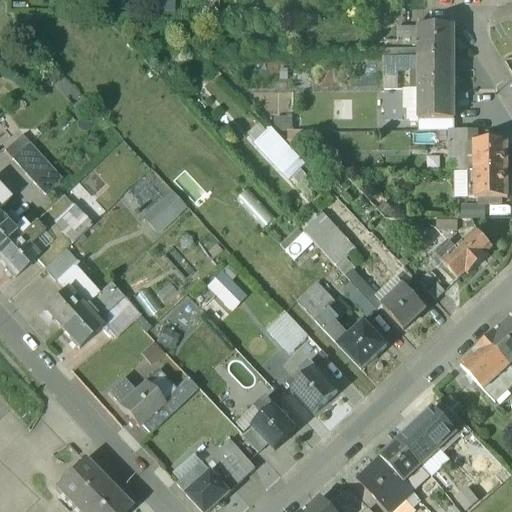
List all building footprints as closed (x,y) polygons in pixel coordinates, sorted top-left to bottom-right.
[(404,26),(404,12),(377,13),(377,25),(385,25),(386,26),(404,26)] [(419,28),(418,28),(418,41),(418,51),(418,59),(454,59),(454,28),(441,28),(419,28)] [(418,30),(397,29),(397,40),(418,41),(418,30)] [(398,59),(398,51),(384,52),(384,60),(398,59)] [(398,59),(384,60),(384,78),(398,78),(398,72),(398,59)] [(418,59),(398,59),(398,72),(411,72),(411,85),(418,85),(418,59)] [(454,59),(418,59),(418,85),(418,91),(418,92),(454,91),(454,59)] [(418,91),(401,91),(401,92),(401,97),(398,97),(398,109),(418,109),(418,92),(418,91)] [(454,91),(418,92),(418,109),(418,122),(454,122),(454,91)] [(401,92),(384,92),(384,109),(398,109),(398,97),(401,97),(401,92)] [(454,122),(418,122),(418,133),(449,133),(449,132),(454,132),(454,122)] [(305,166),(271,130),(255,144),(289,181),(292,178),(300,171),(305,166)] [(475,145),(475,132),(454,132),(449,132),(449,133),(449,146),(474,145),(475,145)] [(310,134),(288,134),(288,144),(295,151),(309,151),(310,134)] [(22,137),(4,152),(12,161),(30,145),(22,137)] [(474,145),(449,146),(449,173),(475,173),(474,160),(468,161),(468,146),(474,146),(474,145)] [(475,145),(474,145),(474,146),(468,146),(468,161),(474,160),(475,173),(507,172),(506,145),(475,145)] [(50,170),(40,160),(24,174),(34,185),(50,170)] [(61,181),(50,170),(34,185),(45,196),(61,181)] [(300,171),(292,178),(299,186),(307,179),(300,171)] [(507,172),(475,173),(475,190),(468,190),(468,200),(475,200),(475,201),(479,201),(479,207),(484,208),(500,207),(500,201),(508,201),(507,173),(507,172)] [(143,217),(159,235),(188,208),(171,190),(143,217)] [(63,198),(51,210),(59,219),(71,207),(63,198)] [(71,207),(59,219),(51,210),(43,217),(61,236),(71,246),(91,228),(71,207)] [(479,207),(461,208),(461,220),(484,220),(484,208),(479,207)] [(313,214),(303,223),(304,224),(308,230),(319,220),(313,214)] [(319,220),(308,230),(304,224),(299,228),(328,260),(348,243),(323,216),(319,220)] [(43,217),(33,226),(41,234),(41,233),(51,245),(61,236),(43,217)] [(2,221),(0,223),(0,257),(28,231),(21,224),(12,232),(2,221)] [(457,223),(436,222),(436,232),(456,233),(457,223)] [(28,231),(0,257),(0,263),(14,280),(35,260),(36,259),(26,247),(41,234),(33,226),(28,231)] [(41,234),(26,247),(36,259),(51,245),(41,233),(41,234)] [(477,233),(456,252),(447,244),(434,256),(443,265),(442,265),(458,281),(466,274),(468,277),(489,257),(486,255),(492,250),(477,233)] [(51,245),(36,259),(35,260),(45,271),(64,252),(71,246),(61,236),(51,245)] [(45,271),(43,272),(54,285),(76,265),(64,252),(45,271)] [(355,270),(345,260),(336,268),(336,269),(346,279),(355,270)] [(76,265),(54,285),(63,294),(65,292),(74,301),(77,298),(87,307),(99,296),(75,271),(78,267),(76,265)] [(207,288),(231,313),(247,297),(224,273),(207,288)] [(445,294),(428,276),(419,285),(435,302),(445,294)] [(120,296),(110,285),(103,292),(112,303),(120,296)] [(426,311),(404,287),(381,308),(403,332),(426,311)] [(74,301),(65,292),(63,294),(43,312),(61,332),(87,307),(77,298),(74,301)] [(99,296),(87,307),(96,317),(112,303),(103,292),(99,296)] [(96,317),(92,321),(101,330),(100,331),(111,342),(138,317),(120,296),(112,303),(96,317)] [(378,313),(365,299),(355,308),(368,322),(378,313)] [(87,307),(61,332),(79,351),(100,331),(101,330),(92,321),(96,317),(87,307)] [(328,312),(322,318),(316,312),(310,318),(326,335),(335,326),(338,323),(328,312)] [(308,339),(285,314),(266,332),(283,350),(287,346),(293,353),(308,339)] [(511,322),(499,333),(498,332),(486,344),(509,368),(511,365),(511,320),(510,321),(511,322)] [(349,340),(335,326),(326,335),(339,349),(349,340)] [(349,340),(339,349),(361,372),(385,350),(364,326),(349,340)] [(153,366),(164,354),(152,344),(141,355),(153,366)] [(486,344),(473,355),(474,356),(462,368),(461,367),(460,368),(494,405),(511,388),(511,372),(509,368),(486,344)] [(282,364),(273,372),(291,393),(296,389),(291,383),(290,374),(282,364)] [(312,367),(303,374),(307,379),(296,389),(291,393),(313,416),(337,394),(312,367)] [(175,394),(157,373),(144,385),(144,386),(144,385),(163,405),(175,394)] [(123,381),(107,395),(119,408),(135,394),(123,381)] [(189,381),(175,394),(163,405),(164,406),(141,427),(149,436),(197,391),(189,381)] [(135,394),(119,408),(138,429),(141,427),(164,406),(163,405),(144,385),(144,386),(144,385),(135,394)] [(265,400),(254,410),(261,419),(251,429),(267,446),(274,453),(296,432),(265,400)] [(465,427),(446,407),(438,415),(456,435),(465,427)] [(254,410),(236,426),(244,435),(251,429),(261,419),(254,410)] [(438,415),(433,410),(416,427),(439,452),(456,435),(438,415)] [(439,452),(416,427),(398,443),(421,468),(439,452)] [(244,435),(241,438),(258,455),(267,446),(251,429),(244,435)] [(230,442),(203,466),(229,496),(255,471),(230,442)] [(421,468),(398,443),(380,460),(403,485),(421,468)] [(167,464),(174,472),(197,455),(191,446),(167,464)] [(421,468),(429,477),(447,461),(439,452),(421,468)] [(403,485),(380,460),(357,482),(385,511),(393,511),(412,494),(411,494),(403,485)] [(83,462),(53,491),(73,511),(129,511),(131,511),(83,462)] [(203,466),(202,466),(190,477),(198,486),(186,497),(199,511),(210,511),(229,496),(203,466)] [(421,468),(403,485),(411,494),(429,477),(421,468)] [(190,477),(177,487),(186,497),(198,486),(190,477)] [(412,494),(393,511),(411,511),(420,504),(412,494)] [(329,511),(319,500),(318,501),(319,502),(308,511),(329,511)]
